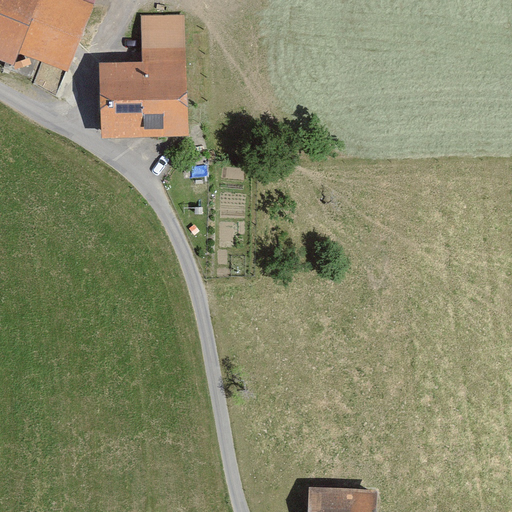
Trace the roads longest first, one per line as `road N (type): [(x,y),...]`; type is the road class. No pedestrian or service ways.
road 1 (unclassified): [(239,511),(196,294),(172,229),(131,172),(0,88)]
road 2 (track): [(123,0),(109,51),(83,65),(84,138)]
